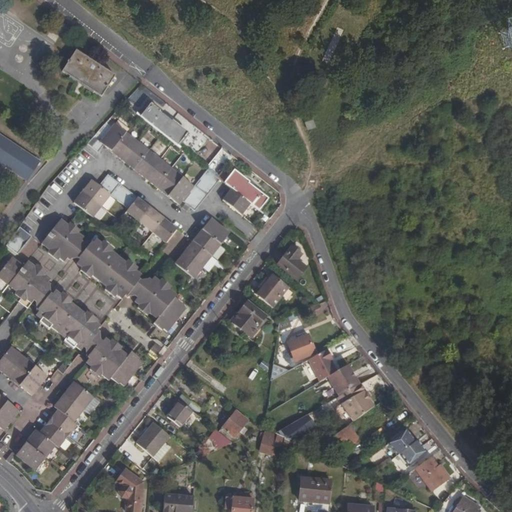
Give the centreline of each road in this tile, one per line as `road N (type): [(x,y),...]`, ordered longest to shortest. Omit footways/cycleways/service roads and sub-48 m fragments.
road 1 (residential): [(511,509),(342,312),(299,202)]
road 2 (residential): [(262,247),(50,511)]
road 3 (residential): [(299,202),(65,3)]
road 4 (residential): [(36,233),(89,169),(104,164),(169,215),(191,220),(213,207),(262,247)]
road 5 (track): [(288,111),(232,24),(200,0)]
road 6 (track): [(288,111),(293,60),(326,0)]
